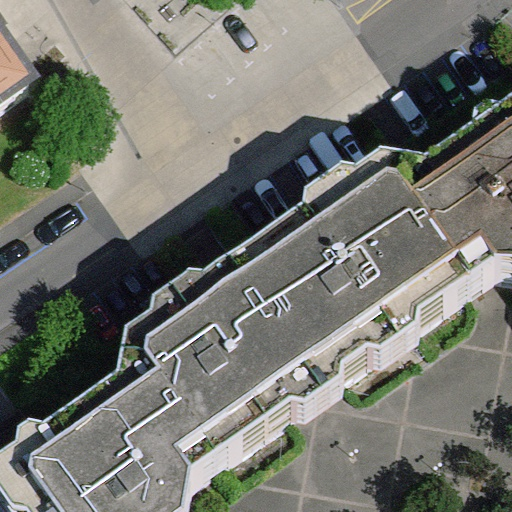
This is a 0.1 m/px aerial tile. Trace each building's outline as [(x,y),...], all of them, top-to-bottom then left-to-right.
[(0,120),(32,98),(0,52),(0,120)] [(511,288),(511,120),(426,181),(404,176),(400,199),(471,304),(497,285),(511,288)] [(320,411),(471,304),(400,199),(404,176),(383,174),(230,281),(320,411)] [(217,481),(320,411),(230,281),(128,351),(122,374),(147,378),(217,481)] [(147,378),(122,374),(119,395),(0,477),(0,493),(13,511),(190,511),(193,497),(217,481),(147,378)]
